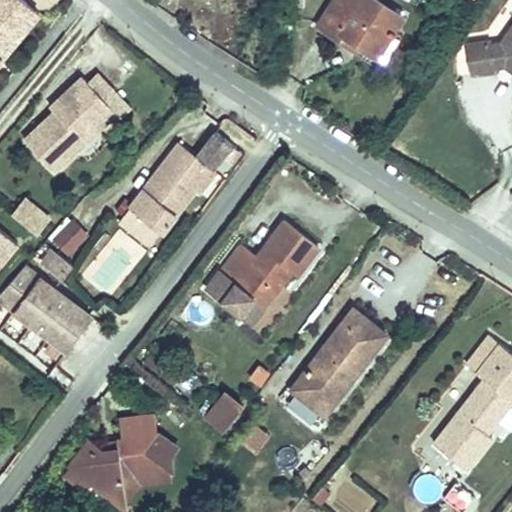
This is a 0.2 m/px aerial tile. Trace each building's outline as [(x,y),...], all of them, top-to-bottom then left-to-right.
[(0,0),(0,48),(30,13),(14,0),(0,0)] [(329,0),(312,30),(346,51),(353,38),(379,53),(401,18),(371,0),(329,0)] [(485,45),(460,50),(465,80),(492,75),(491,71),(489,61),(499,59),(501,69),(511,76),(511,26),(500,44),(485,49),(485,45)] [(499,59),(489,61),(491,71),(501,69),(499,59)] [(52,170),(115,111),(82,75),(70,87),(73,91),(53,110),(22,138),(52,170)] [(53,110),(73,91),(70,87),(49,105),(53,110)] [(159,216),(192,175),(198,180),(214,160),(211,157),(229,134),(213,121),(195,145),(188,154),(169,140),(128,192),(159,216)] [(195,145),(176,130),(169,140),(188,154),(195,145)] [(25,192),(11,210),(38,231),(52,214),(25,192)] [(159,216),(128,192),(116,207),(147,231),(159,216)] [(285,259),(296,265),(317,237),(279,210),(252,245),(235,232),(213,262),(259,295),(285,259)] [(65,214),(48,239),(73,255),(90,230),(65,214)] [(0,257),(11,244),(0,234),(0,257)] [(60,280),(71,265),(53,251),(42,266),(60,280)] [(87,319),(18,267),(0,291),(0,303),(63,351),(87,319)] [(354,309),(304,376),(340,403),(390,335),(354,309)] [(511,358),(485,339),(463,369),(480,381),(440,435),(475,460),(497,431),(493,428),(511,404),(511,358)] [(340,403),(304,376),(292,392),(328,418),(340,403)] [(223,428),(240,406),(225,395),(209,417),(223,428)] [(79,461),(68,463),(66,463),(60,470),(85,488),(91,482),(107,494),(120,491),(126,498),(141,477),(166,475),(166,452),(174,441),(152,426),(153,412),(138,413),(140,421),(120,423),(121,436),(116,439),(115,445),(104,446),(97,440),(79,461)] [(253,419),(240,438),(257,450),(270,431),(253,419)]
